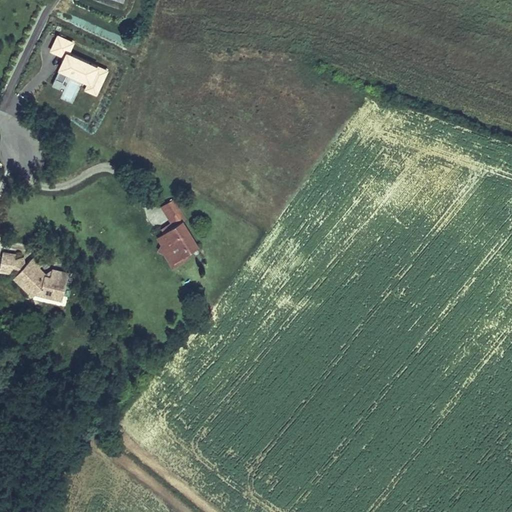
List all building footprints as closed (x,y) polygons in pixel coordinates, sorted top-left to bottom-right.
[(109,70),(70,51),(75,41),(50,29),(42,47),(62,55),(57,67),(87,81),(84,90),(97,96),(109,70)] [(52,84),(59,88),(67,73),(60,70),(52,84)] [(159,243),(163,250),(171,253),(170,258),(182,262),(194,255),(201,250),(186,225),(189,223),(177,205),(164,212),(174,229),(164,235),(166,239),(159,243)] [(182,262),(170,258),(177,270),(196,259),(194,255),(182,262)] [(16,274),(18,266),(19,261),(6,258),(3,276),(16,279),(16,274)] [(41,259),(34,266),(43,274),(50,267),(41,259)] [(22,277),(28,272),(27,265),(18,266),(16,274),(22,277)] [(22,277),(20,280),(40,299),(68,304),(73,278),(56,274),(50,281),(43,274),(34,266),(28,272),(22,277)] [(40,299),(20,280),(16,284),(34,302),(40,299)] [(68,304),(40,299),(38,309),(66,314),(68,304)]
